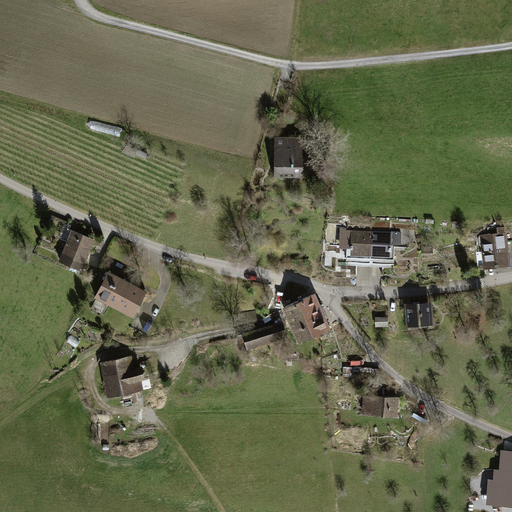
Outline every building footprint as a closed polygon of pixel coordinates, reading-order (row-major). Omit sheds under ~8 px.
[(307,135),(275,135),(275,177),(308,177),(307,135)] [(71,229),(58,259),(82,269),(95,238),(71,229)] [(370,263),(371,230),(340,229),(339,247),(347,247),(346,262),(370,263)] [(371,230),(370,263),(394,264),(395,244),(401,244),(401,231),(371,230)] [(505,230),(479,233),(483,265),(508,262),(505,230)] [(291,253),(288,264),(303,267),(306,256),(291,253)] [(147,288),(108,269),(94,295),(133,315),(147,288)] [(316,291),(297,299),(305,317),(311,315),(324,309),(316,291)] [(283,306),(290,324),(305,317),(297,299),(283,306)] [(431,301),(405,302),(406,323),(432,321),(431,301)] [(331,326),(324,309),(311,315),(318,332),(331,326)] [(298,340),(318,332),(311,315),(305,317),(290,324),(298,340)] [(386,325),(386,317),(376,317),(376,325),(386,325)] [(283,319),(242,331),(247,347),(288,336),(283,319)] [(132,354),(99,361),(107,397),(143,389),(141,379),(145,378),(142,365),(134,366),(132,354)] [(399,399),(366,397),(365,415),(397,417),(399,399)] [(122,422),(99,422),(99,443),(122,443),(122,422)]
